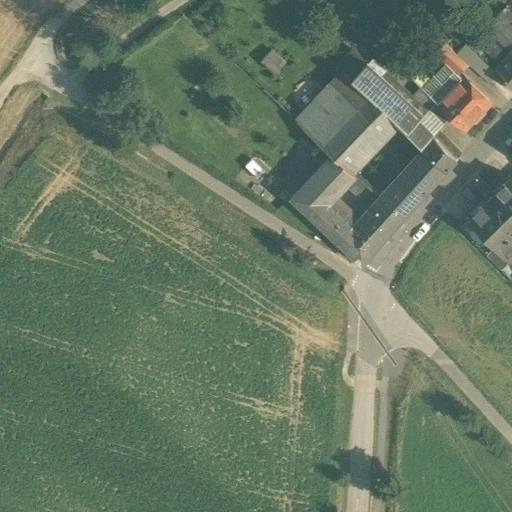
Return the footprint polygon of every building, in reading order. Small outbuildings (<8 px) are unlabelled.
[(511,37),(511,12),(506,7),(491,22),(499,29),(506,36),(510,39),(511,37)] [(506,36),(499,29),(494,35),(501,41),(506,36)] [(511,41),(510,39),(506,36),(501,41),(494,35),(491,38),(511,57),(511,55),(511,41)] [(439,54),(445,60),(455,71),(464,62),(447,46),(439,54)] [(511,55),(511,57),(496,72),(511,88),(511,55)] [(360,57),(345,73),(352,79),(367,63),(360,57)] [(436,104),(438,105),(447,96),(438,88),(446,80),(454,88),(463,79),(455,71),(445,60),(419,87),(436,104)] [(407,101),(367,63),(352,79),(352,80),(394,120),(408,133),(419,122),(424,117),(407,101)] [(352,79),(345,73),(297,122),(332,155),(333,155),(347,169),(394,120),(352,80),(352,79)] [(489,104),(463,79),(454,88),(446,80),(438,88),(447,96),(438,105),(451,118),(464,131),(489,104)] [(407,101),(424,117),(436,104),(419,87),(407,101)] [(424,117),(419,122),(433,136),(437,131),(451,118),(438,105),(436,104),(424,117)] [(437,131),(433,136),(419,122),(408,133),(424,151),(446,172),(461,155),(437,131)] [(395,182),(381,198),(404,219),(446,172),(424,151),(395,182)] [(332,155),(292,198),(314,219),(329,203),(355,176),(347,169),(333,155),(332,155)] [(385,173),(371,189),(381,198),(395,182),(385,173)] [(511,179),(496,196),(494,194),(486,202),(487,204),(470,221),(492,243),(508,260),(511,255),(511,179)] [(404,219),(381,198),(371,208),(395,229),(404,219)] [(329,203),(314,219),(328,233),(343,217),(329,203)] [(354,227),(343,217),(328,233),(362,265),(384,241),(360,220),(354,227)] [(492,243),(470,221),(460,231),(482,253),(492,243)]
